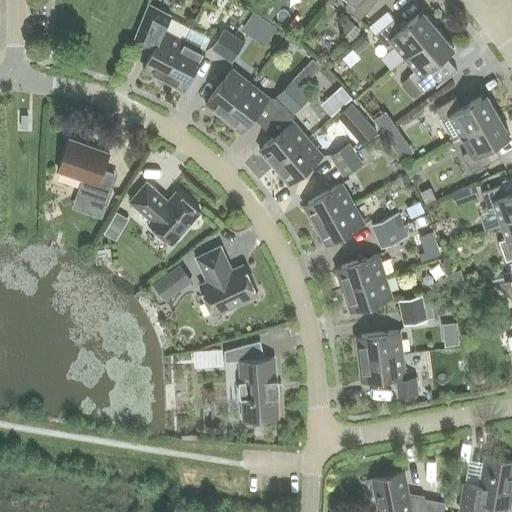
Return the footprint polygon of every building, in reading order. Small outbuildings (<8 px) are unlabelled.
[(348,0),(349,0),(343,7),(360,20),(375,2),(373,0),(348,0)] [(163,80),(183,41),(162,30),(170,15),(148,3),(137,29),(131,41),(151,52),(142,69),(163,80)] [(405,58),(438,30),(422,11),(401,29),(393,19),(375,35),(389,51),(395,45),(405,58)] [(253,12),(241,29),(265,45),(277,28),(253,12)] [(347,19),(340,29),(353,40),(361,30),(347,19)] [(221,56),(234,36),(224,29),(211,49),(221,56)] [(422,91),(423,91),(441,76),(445,80),(456,70),(444,57),(454,49),(438,30),(405,58),(415,70),(404,79),(404,84),(413,95),(418,95),(422,91)] [(234,36),(221,56),(231,62),(244,42),(234,36)] [(204,52),(183,41),(163,80),(184,90),(204,52)] [(312,59),(302,69),(311,78),(321,67),(312,59)] [(223,118),(250,84),(232,69),(204,103),(223,118)] [(286,103),(300,88),(292,80),(278,94),(275,97),(284,106),(286,103)] [(250,84),(223,118),(241,133),(268,98),(250,84)] [(286,103),(284,106),(292,114),(309,97),(300,88),(286,103)] [(349,101),(339,90),(330,98),(339,109),(349,101)] [(453,140),(461,136),(497,115),(485,94),(462,107),(456,96),(435,108),(453,140)] [(336,116),(362,145),(377,132),(351,103),(336,116)] [(497,115),(461,136),(468,150),(461,154),(472,173),(493,161),(486,150),(510,137),(497,115)] [(274,167),(307,139),(292,121),(259,149),(274,167)] [(307,139),(274,167),(289,185),(322,156),(307,139)] [(101,219),(106,205),(110,195),(97,190),(109,155),(68,140),(58,170),(82,179),(76,195),(94,201),(89,214),(101,219)] [(335,167),(356,153),(349,143),(329,157),(335,167)] [(356,153),(335,167),(342,177),(362,163),(356,153)] [(172,244),(200,212),(176,191),(168,201),(146,182),(129,201),(151,220),(148,223),(172,244)] [(314,225),(353,204),(341,183),(303,205),(314,225)] [(501,224),(511,219),(511,193),(507,195),(503,184),(481,192),(488,212),(496,209),(501,224)] [(434,197),(428,186),(417,192),(424,203),(434,197)] [(475,196),(471,186),(458,190),(461,200),(475,196)] [(353,204),(314,225),(326,245),(364,224),(353,204)] [(117,237),(128,215),(116,210),(106,232),(117,237)] [(375,236),(397,226),(401,225),(397,214),(370,226),(375,236)] [(511,219),(501,224),(506,239),(498,242),(505,262),(507,261),(511,259),(511,219)] [(397,226),(375,236),(380,248),(406,236),(401,225),(397,226)] [(214,315),(256,295),(242,265),(231,271),(220,247),(196,258),(208,282),(200,285),(214,315)] [(439,255),(436,248),(423,253),(417,255),(419,262),(439,255)] [(343,290),(384,276),(377,254),(336,267),(343,290)] [(179,264),(152,284),(165,301),(192,281),(179,264)] [(384,276),(343,290),(350,312),(392,298),(384,276)] [(400,313),(428,307),(425,295),(397,301),(400,313)] [(428,307),(400,313),(402,325),(426,319),(425,315),(429,314),(428,307)] [(358,359),(402,353),(399,330),(355,335),(358,359)] [(277,397),(278,397),(279,392),(279,388),(278,383),(277,379),(276,379),(274,357),(264,358),(260,341),(224,351),(225,362),(238,361),(240,381),(238,382),(238,386),(238,391),(239,395),(240,399),(241,399),(242,421),(278,419),(277,397)] [(402,353),(358,359),(361,382),(405,377),(402,353)] [(398,378),(400,396),(420,394),(418,376),(398,378)] [(511,460),(485,456),(484,462),(480,486),(464,483),(459,511),(464,511),(484,511),(486,503),(509,507),(511,487),(511,460)] [(426,511),(424,495),(409,499),(403,472),(372,479),(378,511),(426,511)]
